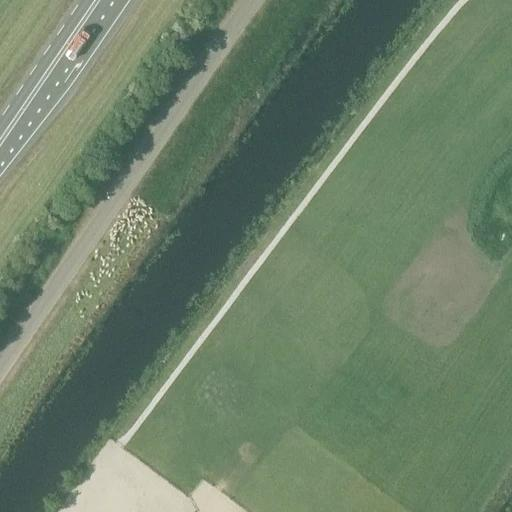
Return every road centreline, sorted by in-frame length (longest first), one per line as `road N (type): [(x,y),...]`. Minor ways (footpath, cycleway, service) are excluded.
road 1 (unclassified): [(0,368),(254,0)]
road 2 (primary): [(97,0),(0,142)]
